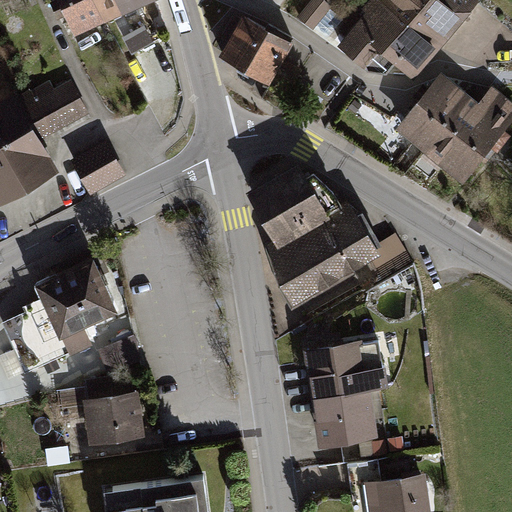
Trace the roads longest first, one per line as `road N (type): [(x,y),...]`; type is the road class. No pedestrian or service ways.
road 1 (tertiary): [(283,511),(224,148)]
road 2 (unclassified): [(224,148),(237,138),(272,135),(307,144),(511,272)]
road 3 (tertiary): [(0,265),(224,148)]
road 4 (residential): [(235,0),(262,8),(358,75),(411,82),(440,66)]
road 5 (tertiary): [(224,148),(181,0)]
